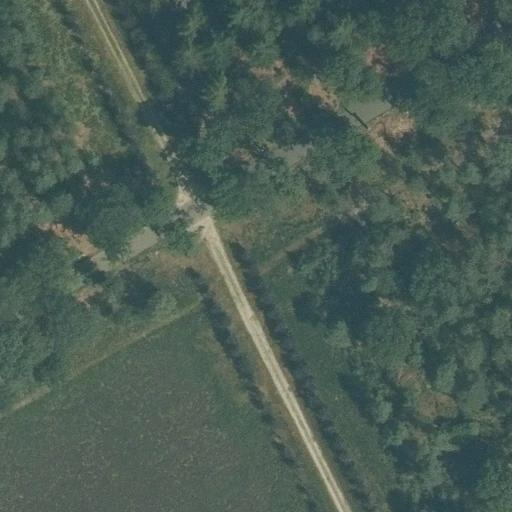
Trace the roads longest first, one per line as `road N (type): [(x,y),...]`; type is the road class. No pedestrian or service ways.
road 1 (unclassified): [(0,342),(511,46)]
road 2 (unknown): [(0,427),(511,134)]
road 3 (track): [(202,225),(347,511)]
road 4 (track): [(202,225),(89,0)]
